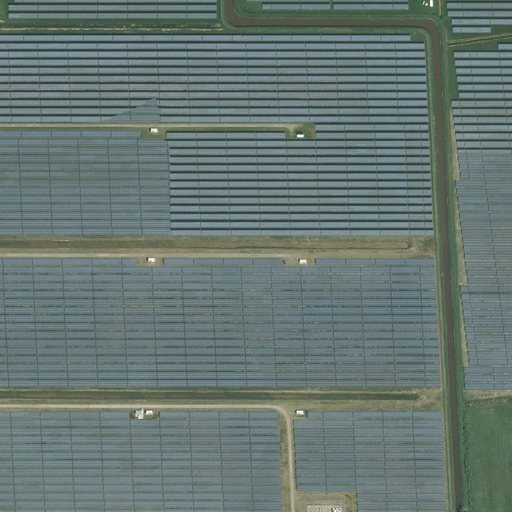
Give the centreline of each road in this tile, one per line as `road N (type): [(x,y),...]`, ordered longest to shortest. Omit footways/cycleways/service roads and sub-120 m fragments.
road 1 (track): [(293,511),(281,407),(0,406)]
road 2 (track): [(301,125),(0,125)]
road 3 (track): [(0,255),(298,255)]
